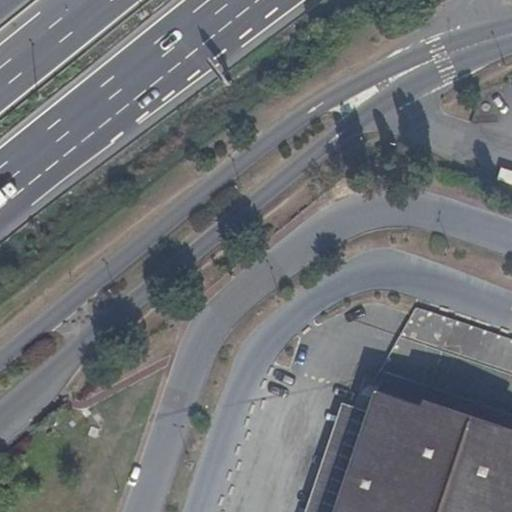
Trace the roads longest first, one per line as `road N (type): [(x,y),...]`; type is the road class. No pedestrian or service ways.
road 1 (unclassified): [(511,237),(417,204),(376,201),(334,212),(212,307),(192,336),(137,511)]
road 2 (unclassified): [(0,413),(365,113),(382,83)]
road 3 (unclassified): [(382,83),(345,91),(283,130),(0,360)]
road 4 (unclassified): [(197,511),(252,347),(276,316),(351,274),(388,269),(511,313)]
road 5 (motorway): [(0,187),(234,0)]
road 6 (unclassified): [(511,36),(382,83)]
road 7 (motorway): [(106,0),(0,86)]
